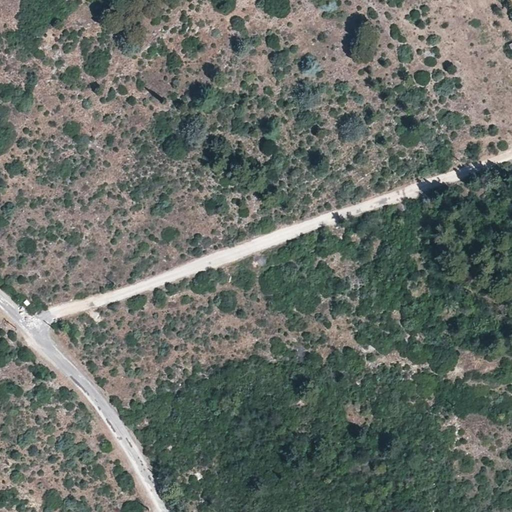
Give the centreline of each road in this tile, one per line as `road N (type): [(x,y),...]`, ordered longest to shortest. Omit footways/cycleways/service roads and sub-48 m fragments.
road 1 (unclassified): [(32,335),(60,312),(511,152)]
road 2 (unclassified): [(165,511),(99,405),(32,335)]
